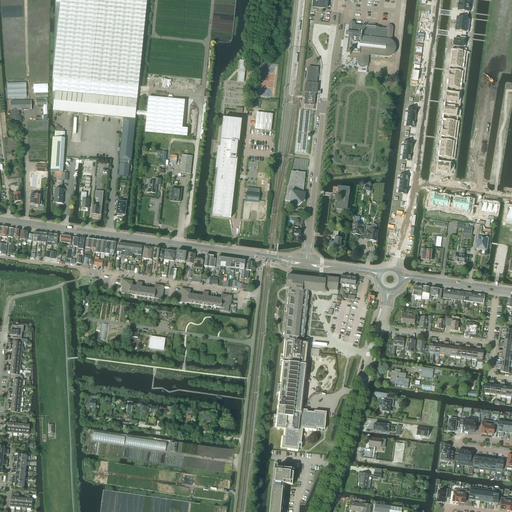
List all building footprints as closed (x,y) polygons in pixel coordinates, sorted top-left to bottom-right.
[(60,2),(53,78),(54,78),(53,91),(55,91),(90,95),(137,100),(147,0),(56,0),(56,1),(60,2)] [(312,0),(312,6),(315,7),(315,8),(325,9),(325,0),(312,0)] [(457,10),(457,11),(462,12),(464,12),(464,15),(468,16),(468,13),(469,13),(470,6),(458,4),(457,10)] [(457,18),(456,25),(469,26),(470,19),(468,19),(468,16),(464,15),(464,19),(463,18),(461,18),(457,18)] [(348,58),(358,59),(357,63),(358,65),(359,66),(361,68),(363,68),(365,67),(366,66),(367,63),(368,59),(369,59),(370,56),(385,57),(389,57),(392,56),(393,54),(394,52),(395,47),(394,45),(393,43),(391,41),(391,40),(391,38),(392,29),(392,28),(391,27),(390,26),(389,26),(388,27),(387,28),(387,30),(379,29),(379,28),(362,26),(362,27),(354,26),(354,24),(354,23),(353,23),(352,22),(351,22),(350,23),(349,24),(348,34),(347,33),(346,34),(346,35),(346,36),(348,37),(347,44),(346,54),(346,56),(348,56),(348,58)] [(455,26),(454,30),(455,30),(455,31),(459,32),(461,32),(462,32),(462,35),(466,36),(466,33),(468,33),(469,26),(456,25),(455,26)] [(452,42),(452,44),(453,45),(453,46),(465,48),(466,41),(465,41),(465,38),(460,37),(459,39),(459,40),(457,40),(454,39),(454,41),(452,42)] [(452,53),(451,59),(462,61),(463,51),(460,50),(459,54),(452,53)] [(450,61),(450,65),(451,65),(450,66),(458,67),(457,70),(461,71),(462,61),(451,59),(451,61),(450,61)] [(240,61),(238,81),(244,82),(246,63),(246,61),(242,61),(240,60),(240,61)] [(305,83),(304,92),(309,93),(307,105),(313,105),(314,105),(315,93),(316,93),(316,94),(317,84),(316,84),(316,82),(316,81),(318,68),(308,67),(307,83),(305,83)] [(450,73),(449,80),(460,81),(461,71),(457,70),(457,74),(450,73)] [(449,80),(448,86),(455,87),(455,90),(458,91),(460,81),(449,80)] [(33,84),(33,94),(49,94),(49,84),(33,84)] [(55,91),(53,111),(88,115),(123,118),(120,148),(119,158),(119,160),(120,160),(118,176),(128,177),(130,161),(131,161),(135,119),(135,115),(136,111),(137,100),(55,91)] [(445,97),(445,99),(446,100),(446,101),(456,103),(457,92),(452,92),(452,95),(447,94),(447,96),(445,97)] [(136,111),(135,115),(137,115),(141,116),(143,116),(144,116),(146,116),(147,116),(145,133),(168,136),(172,136),(187,138),(188,129),(182,129),(185,101),(149,97),(147,112),(146,112),(144,112),(142,111),(141,111),(137,111),(136,111)] [(47,105),(47,101),(47,98),(45,98),(45,101),(36,101),(36,106),(44,106),(44,115),(48,114),(47,105)] [(32,110),(31,101),(11,102),(11,122),(19,121),(19,111),(32,110)] [(444,110),(444,112),(444,113),(444,114),(449,115),(449,118),(454,119),(455,109),(445,107),(445,109),(444,110)] [(404,113),(404,117),(415,118),(416,109),(408,108),(408,113),(404,113)] [(273,114),(256,113),(255,129),(271,131),(273,114)] [(404,117),(403,122),(406,122),(406,127),(414,128),(415,118),(404,117)] [(242,121),(223,119),(220,147),(218,147),(215,169),(217,169),(212,216),(231,218),(242,121)] [(443,122),(443,129),(454,130),(455,120),(451,120),(451,123),(443,122)] [(443,129),(442,136),(449,137),(448,140),(452,141),(454,130),(443,129)] [(51,173),(52,173),(55,173),(63,174),(65,139),(64,139),(64,138),(65,132),(55,132),(54,138),(53,138),(51,173)] [(441,142),(440,149),(451,151),(452,141),(448,140),(448,143),(441,142)] [(400,146),(400,150),(411,152),(412,142),(404,141),(404,146),(400,146)] [(439,150),(438,154),(439,155),(439,156),(446,157),(446,160),(450,161),(451,151),(440,149),(440,151),(439,150)] [(400,150),(399,155),(402,155),(402,160),(410,161),(411,152),(400,150)] [(180,174),(190,175),(193,156),(191,156),(191,157),(182,156),(180,174)] [(437,166),(437,169),(438,170),(437,171),(447,172),(449,162),(444,161),(443,165),(438,164),(438,166),(437,166)] [(305,173),(291,172),(285,201),(290,202),(289,206),(298,207),(298,208),(305,202),(304,202),(305,193),(302,193),(302,189),(304,189),(305,173)] [(396,179),(396,184),(407,185),(408,176),(400,175),(400,180),(396,179)] [(82,177),(81,184),(86,184),(85,187),(89,187),(90,177),(82,177)] [(149,182),(149,186),(147,186),(146,193),(156,194),(157,185),(160,186),(161,180),(155,179),(154,182),(149,182)] [(396,184),(395,188),(398,189),(398,194),(406,195),(407,185),(396,184)] [(349,195),(349,188),(337,187),(337,194),(337,197),(341,198),(340,202),(336,201),(336,209),(343,209),(344,207),(347,208),(347,210),(348,203),(348,202),(348,195),(349,195)] [(170,201),(171,201),(180,202),(182,190),(182,189),(181,189),(172,188),(172,189),(170,201)] [(55,203),(63,204),(64,190),(55,190),(55,203)] [(101,215),(103,193),(103,192),(95,191),(95,199),(97,199),(97,201),(98,201),(97,205),(96,205),(96,206),(92,206),(91,215),(101,215)] [(82,208),(88,209),(89,201),(86,200),(87,193),(81,192),(81,200),(82,200),(82,208)] [(259,194),(247,192),(246,200),(259,202),(259,194)] [(427,201),(426,207),(429,208),(429,206),(435,207),(437,197),(437,196),(436,196),(436,195),(432,194),(432,195),(431,195),(430,202),(427,201)] [(29,205),(35,206),(36,207),(38,208),(38,207),(39,207),(39,206),(41,206),(42,203),(39,202),(40,196),(39,196),(35,196),(30,196),(29,205)] [(442,197),(441,208),(446,208),(447,207),(450,208),(451,202),(447,202),(448,198),(442,197)] [(117,206),(116,214),(117,214),(117,215),(120,216),(120,215),(124,215),(126,203),(121,202),(121,199),(117,199),(117,205),(117,206)] [(451,202),(450,208),(454,208),(453,209),(459,210),(461,200),(455,199),(454,203),(451,202)] [(465,211),(465,212),(470,212),(470,214),(473,215),(474,209),(471,208),(472,201),(471,201),(471,200),(467,200),(467,201),(466,201),(465,211)] [(361,226),(361,225),(358,225),(359,218),(354,217),(353,224),(352,234),(353,234),(354,235),(355,236),(356,235),(360,235),(360,234),(363,235),(364,228),(363,227),(364,226),(361,226)] [(457,225),(457,228),(463,229),(462,234),(471,236),(472,228),(468,227),(468,225),(457,223),(457,225)] [(374,242),(375,241),(376,242),(377,231),(376,231),(377,228),(377,227),(376,226),(375,225),(374,225),(373,225),(372,225),(372,226),(371,227),(366,226),(365,239),(368,239),(368,241),(372,241),(372,242),(374,242)] [(1,228),(0,232),(0,237),(7,238),(8,229),(1,228)] [(20,240),(19,240),(18,244),(21,244),(21,240),(27,241),(27,240),(27,239),(28,239),(27,242),(31,243),(33,235),(27,234),(28,232),(27,232),(26,231),(24,231),(24,232),(21,231),(20,240)] [(329,242),(329,247),(333,248),(336,248),(337,249),(339,249),(340,248),(341,239),(337,239),(338,233),(333,233),(333,238),(334,238),(334,242),(329,242)] [(61,236),(60,243),(64,243),(68,244),(69,244),(69,249),(72,249),(73,248),(74,238),(71,237),(61,236)] [(488,239),(477,237),(475,249),(486,251),(488,239)] [(422,250),(420,260),(425,261),(426,261),(426,262),(429,263),(429,262),(430,262),(430,261),(432,261),(433,257),(430,257),(431,251),(427,251),(427,248),(422,247),(422,250)] [(468,257),(463,256),(464,250),(462,250),(460,250),(460,255),(459,254),(459,255),(455,255),(453,262),(454,262),(455,263),(457,263),(463,264),(465,265),(465,264),(466,264),(468,257)] [(175,261),(175,264),(177,265),(178,261),(185,262),(186,253),(176,252),(175,261)] [(185,262),(185,263),(194,264),(195,258),(195,254),(186,253),(185,262)] [(192,275),(192,279),(201,280),(202,275),(204,259),(195,258),(192,275)] [(245,273),(244,273),(244,278),(248,279),(249,271),(251,271),(252,262),(247,261),(246,270),(245,273)] [(285,332),(284,336),(292,337),(292,341),(303,343),(304,339),(304,338),(303,338),(304,334),(305,330),(304,330),(304,327),(305,326),(304,326),(305,323),(306,323),(306,319),(305,319),(306,316),(306,315),(306,312),(307,312),(307,308),(306,308),(307,304),(307,300),(308,300),(308,296),(308,293),(308,292),(303,292),(302,292),(302,290),(302,289),(303,289),(304,289),(304,288),(309,289),(309,290),(310,290),(312,290),(313,290),(313,289),(318,290),(318,291),(319,291),(321,291),(322,291),(322,290),(324,290),(324,292),(326,292),(326,288),(328,288),(328,287),(334,288),(334,289),(336,289),(337,289),(339,279),(338,279),(334,278),(334,279),(330,279),(330,278),(326,277),(325,279),(314,278),(299,277),(299,278),(296,278),(296,276),(287,275),(286,287),(291,288),(291,290),(289,290),(289,294),(290,295),(290,298),(288,298),(287,306),(289,306),(288,309),(287,309),(287,310),(286,317),(287,317),(287,321),(286,321),(285,328),(286,329),(286,332),(285,332)] [(122,287),(121,294),(130,295),(132,287),(132,282),(133,282),(122,280),(121,287),(122,287)] [(150,290),(149,298),(162,300),(164,286),(154,285),(155,285),(154,288),(154,290),(150,290)] [(179,302),(189,304),(190,296),(190,291),(191,290),(181,289),(179,302)] [(369,293),(368,293),(367,302),(371,303),(371,299),(374,300),(374,299),(375,299),(375,296),(374,296),(374,295),(374,294),(373,294),(369,293)] [(220,300),(219,308),(220,308),(220,311),(228,312),(229,305),(230,305),(231,296),(221,295),(220,300)] [(401,323),(414,325),(415,315),(402,314),(401,323)] [(426,328),(426,324),(430,324),(431,317),(427,316),(427,318),(421,317),(419,327),(426,328)] [(444,325),(447,325),(448,319),(444,319),(443,320),(437,320),(436,329),(443,330),(444,325)] [(451,326),(450,331),(457,332),(458,322),(452,322),(452,320),(448,319),(447,325),(451,326)] [(477,327),(474,326),(474,324),(465,322),(464,331),(468,332),(468,334),(476,335),(477,327)] [(11,338),(21,340),(22,332),(23,332),(23,326),(19,326),(18,327),(12,326),(11,330),(10,330),(9,336),(11,336),(11,338)] [(165,339),(150,337),(150,338),(149,348),(163,350),(165,340),(165,339)] [(391,341),(390,349),(389,354),(394,354),(395,350),(395,346),(403,347),(404,340),(394,338),(394,342),(391,341)] [(407,340),(405,352),(413,353),(415,341),(411,340),(411,341),(407,340)] [(277,415),(275,429),(285,430),(284,437),(282,437),(281,449),(290,450),(298,451),(299,443),(301,443),(302,433),(302,432),(302,429),(316,431),(316,429),(319,429),(321,429),(324,430),(325,430),(325,422),(325,421),(326,413),(314,411),(314,413),(307,412),(307,410),(302,410),(300,410),(301,403),(302,403),(303,403),(303,402),(305,385),(305,384),(305,383),(305,382),(304,382),(304,376),(305,364),(307,346),(308,343),(303,343),(292,341),(285,341),(277,415)] [(424,353),(428,353),(429,347),(425,347),(425,342),(418,341),(416,354),(424,355),(424,353)] [(311,349),(310,356),(311,356),(319,357),(319,351),(319,350),(311,349)] [(433,369),(422,368),(421,377),(432,379),(433,369)] [(10,374),(15,375),(15,380),(22,381),(23,378),(20,375),(21,374),(22,374),(22,371),(20,371),(20,370),(10,369),(10,374)] [(392,378),(391,382),(393,383),(393,384),(395,384),(404,386),(404,388),(407,389),(409,380),(405,380),(406,374),(400,373),(400,370),(395,370),(395,372),(391,371),(390,378),(392,378)] [(386,400),(387,400),(387,402),(383,401),(382,408),(381,408),(380,409),(380,410),(380,411),(381,411),(381,412),(389,413),(390,405),(393,405),(394,397),(387,396),(386,400)] [(451,421),(449,421),(447,431),(454,432),(455,428),(458,429),(459,422),(456,422),(456,419),(452,418),(451,421)] [(470,421),(460,420),(460,425),(463,426),(462,431),(468,432),(470,418),(470,421)] [(476,419),(470,418),(468,432),(474,433),(475,427),(478,428),(479,422),(476,422),(476,419)] [(488,421),(482,421),(480,434),(487,435),(488,421)] [(495,422),(488,421),(487,435),(493,435),(495,422)] [(373,426),(372,430),(373,430),(375,430),(375,432),(381,432),(381,431),(382,431),(384,431),(385,428),(389,428),(389,425),(380,424),(380,425),(374,424),(374,426),(373,426)] [(417,427),(416,436),(416,435),(427,437),(428,437),(429,429),(428,429),(417,428),(417,427)] [(370,438),(369,446),(380,448),(384,448),(385,440),(381,440),(370,438)] [(450,445),(443,444),(442,454),(444,455),(444,461),(446,461),(446,462),(449,462),(450,461),(452,462),(453,452),(449,451),(450,445)] [(465,452),(459,451),(458,456),(455,456),(455,461),(458,462),(457,464),(464,465),(465,452)] [(464,465),(473,466),(474,458),(471,458),(472,453),(465,452),(464,465)] [(277,465),(274,464),(269,511),(283,511),(286,485),(290,485),(290,482),(292,482),(293,473),(291,473),(291,470),(277,468),(277,466),(277,465)] [(360,474),(359,487),(367,488),(369,489),(370,481),(368,481),(368,475),(360,474)] [(192,485),(194,477),(186,476),(184,484),(192,485)] [(445,498),(448,498),(449,490),(445,490),(445,492),(438,491),(437,502),(444,503),(445,498)] [(454,490),(452,502),(458,503),(460,490),(460,491),(454,490)] [(460,490),(458,503),(459,503),(464,503),(466,496),(469,496),(469,492),(466,491),(466,490),(460,490)] [(498,499),(498,502),(501,503),(500,506),(500,510),(506,511),(508,498),(507,498),(507,499),(503,498),(501,498),(501,500),(498,499)] [(348,510),(354,511),(362,511),(361,511),(370,511),(372,505),(363,504),(350,502),(349,507),(348,508),(349,508),(348,510)]
